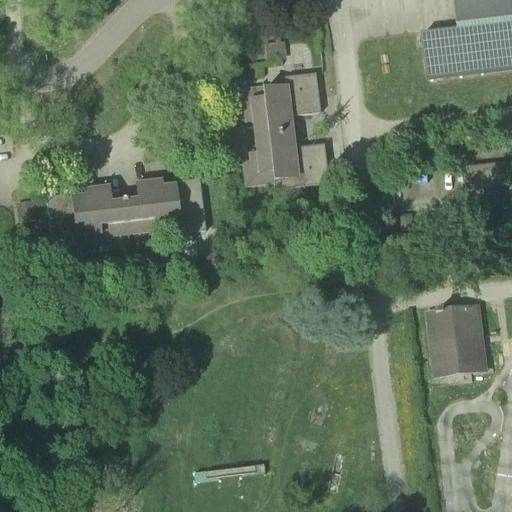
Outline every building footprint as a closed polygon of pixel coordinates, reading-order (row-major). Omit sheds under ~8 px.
[(449,78),(511,72),(511,0),(454,0),(458,32),(422,36),(427,81),(428,81),(428,82),(429,81),(449,78)] [(268,62),(282,60),(280,45),(267,47),(268,62)] [(285,80),(286,90),(263,93),(262,85),(261,85),(262,90),(234,94),(236,117),(244,116),(245,125),(263,123),(265,138),(292,135),(290,119),(297,118),(321,116),(316,77),(285,80)] [(246,189),(273,186),(274,193),(328,187),(323,148),(294,151),(292,135),(265,138),(267,154),(248,157),(249,165),(242,166),(246,189)] [(464,193),(511,187),(511,164),(461,171),(464,193)] [(123,203),(127,237),(156,233),(156,231),(177,228),(178,237),(205,234),(199,182),(172,185),(173,188),(161,190),(160,183),(136,186),(137,203),(126,204),(125,202),(123,203)] [(97,240),(127,237),(123,203),(121,203),(121,205),(110,206),(108,190),(83,193),(84,199),(69,201),(69,198),(43,201),(49,253),(98,247),(97,240)] [(17,206),(19,219),(34,217),(32,204),(17,206)] [(414,233),(412,222),(402,223),(403,234),(414,233)] [(236,226),(222,227),(224,242),(237,240),(236,226)] [(426,316),(432,359),(434,379),(486,372),(483,353),(478,309),(426,316)]
